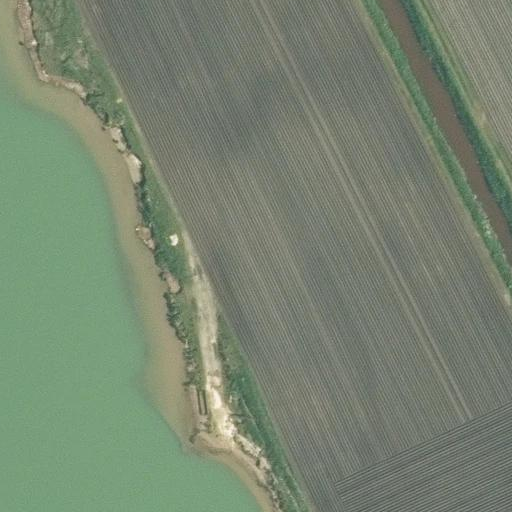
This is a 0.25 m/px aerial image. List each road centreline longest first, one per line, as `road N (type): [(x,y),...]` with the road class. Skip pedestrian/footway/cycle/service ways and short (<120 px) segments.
road 1 (track): [(361,0),(511,299)]
road 2 (track): [(417,0),(511,189)]
